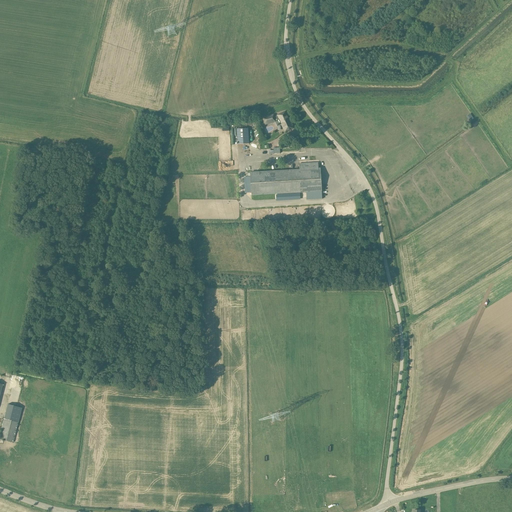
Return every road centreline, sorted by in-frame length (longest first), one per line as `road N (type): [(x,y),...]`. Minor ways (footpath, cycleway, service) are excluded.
road 1 (unclassified): [(290,0),(285,34),(294,87),(371,194),(398,313),(402,354),(388,503)]
road 2 (tertiary): [(388,503),(511,478)]
